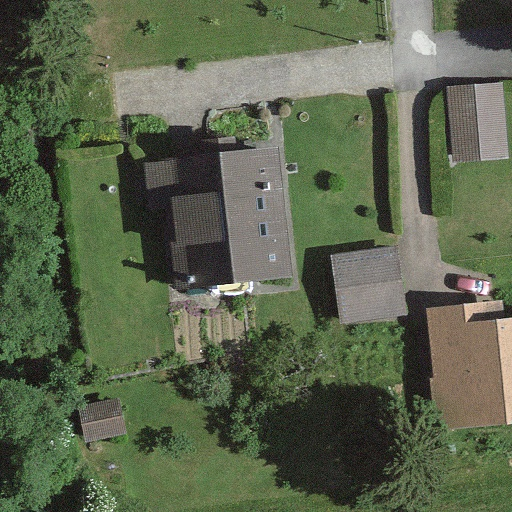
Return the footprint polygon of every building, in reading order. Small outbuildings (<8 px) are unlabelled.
[(455,168),(508,164),(503,90),(450,93),(455,168)] [(300,282),(288,158),(149,170),(153,218),(176,216),(183,292),(300,282)] [(398,252),(332,256),(336,324),(402,320),(398,252)] [(511,428),(511,322),(492,324),(491,309),(428,312),(434,433),(511,428)] [(121,401),(85,410),(94,447),(131,437),(121,401)]
